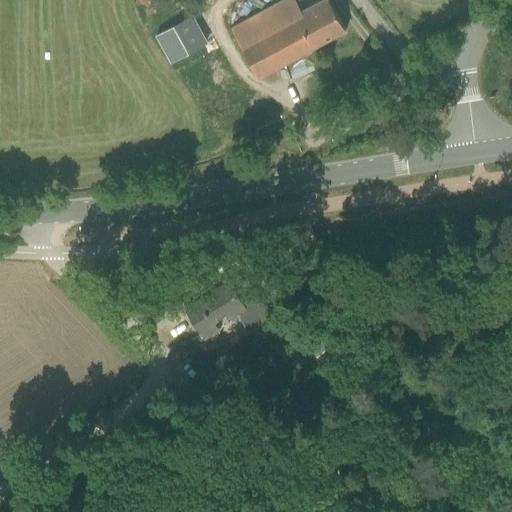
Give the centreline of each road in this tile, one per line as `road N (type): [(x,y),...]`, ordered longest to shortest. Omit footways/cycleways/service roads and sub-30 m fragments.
road 1 (tertiary): [(0,215),(474,154)]
road 2 (track): [(0,493),(179,375)]
road 3 (track): [(179,375),(301,511)]
road 4 (track): [(179,375),(49,254)]
road 5 (unclassified): [(508,0),(463,58),(474,154)]
